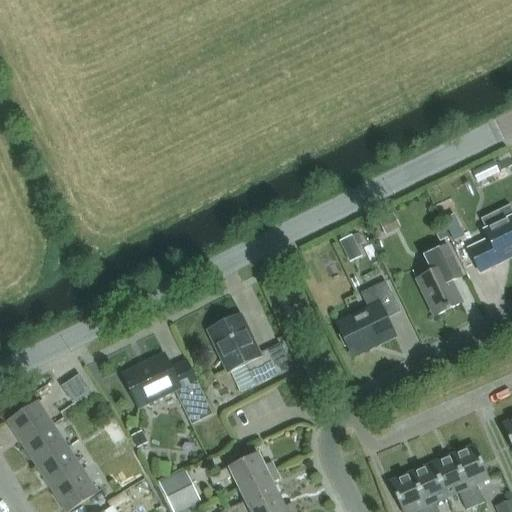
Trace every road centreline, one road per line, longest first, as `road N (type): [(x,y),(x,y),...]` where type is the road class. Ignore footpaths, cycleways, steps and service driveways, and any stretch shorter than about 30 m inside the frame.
road 1 (unclassified): [(0,375),(511,123)]
road 2 (residential): [(354,404),(372,446),(511,385)]
road 3 (residential): [(354,404),(511,319)]
road 4 (residential): [(358,511),(328,443),(333,420),(354,404)]
